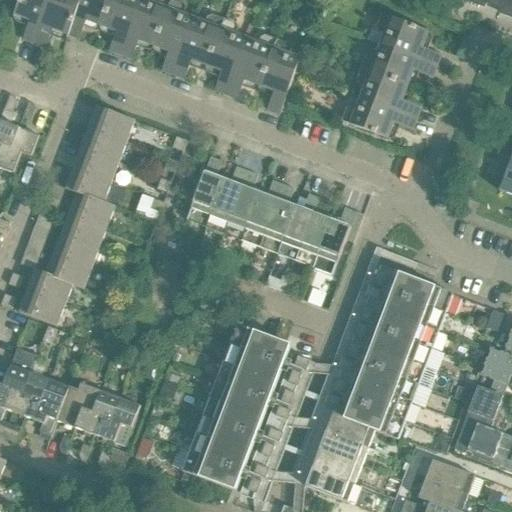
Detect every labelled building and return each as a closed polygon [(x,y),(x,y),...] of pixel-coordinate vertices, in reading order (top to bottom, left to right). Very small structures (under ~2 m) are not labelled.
[(35,44),(51,0),(20,0),(14,16),(25,20),(31,18),(32,21),(30,23),(23,40),(35,44)] [(67,36),(80,0),(51,0),(35,44),(46,48),(52,31),(51,29),(55,27),(57,32),(67,36)] [(101,28),(111,0),(80,0),(67,36),(68,36),(79,40),(86,23),(85,20),(88,18),(91,24),(101,28)] [(120,55),(141,0),(111,0),(101,28),(111,31),(117,29),(119,33),(116,34),(109,51),(120,55)] [(153,47),(171,1),(169,0),(153,0),(152,4),(141,0),(120,55),(132,60),(138,42),(137,40),(141,38),(144,44),(153,47)] [(511,0),(467,0),(467,1),(485,8),(487,3),(500,9),(499,13),(511,17),(511,0)] [(173,75),(194,20),(183,16),(185,10),(183,5),(171,1),(153,47),(164,51),(170,49),(171,53),(169,54),(162,71),(173,75)] [(207,67),(224,21),(212,16),(207,18),(205,24),(194,20),(173,75),(185,80),(191,62),(190,60),(194,58),(196,63),(207,67)] [(424,44),(428,33),(381,16),(376,29),(372,30),(367,41),(380,46),(436,67),(440,56),(422,49),(420,51),(418,47),(424,44)] [(226,95),(247,40),(236,36),(238,30),(236,25),(224,21),(207,67),(217,71),(222,69),(224,72),(221,74),(215,91),(226,95)] [(259,87),(276,41),(265,36),(260,38),(258,44),(247,40),(226,95),(237,100),(244,82),(243,80),(247,78),(249,83),(259,87)] [(279,115),(300,60),(289,56),(291,50),(289,45),(276,41),(259,87),(270,91),(275,89),(277,93),(274,94),(267,111),(279,115)] [(436,67),(380,46),(376,57),(371,55),(366,57),(361,70),(407,88),(412,77),(409,71),(413,69),(414,72),(432,79),(436,67)] [(404,97),(407,88),(361,70),(356,81),(358,87),(364,89),(360,100),(416,121),(420,109),(403,102),(400,103),(398,100),(404,97)] [(12,114),(16,103),(14,98),(10,96),(4,111),(12,114)] [(416,121),(360,100),(357,109),(351,107),(346,110),(341,122),(388,140),(392,129),(389,124),(393,122),(394,125),(412,131),(416,121)] [(31,122),(35,110),(33,105),(29,104),(23,118),(31,122)] [(127,144),(135,123),(97,108),(89,129),(127,144)] [(511,116),(497,156),(511,161),(499,192),(511,196),(511,116)] [(11,149),(19,130),(0,122),(0,150),(2,145),(11,149)] [(120,163),(127,144),(89,129),(82,149),(120,163)] [(31,158),(39,137),(19,130),(11,149),(2,145),(0,150),(0,169),(14,175),(21,154),(31,158)] [(183,153),(187,142),(177,138),(172,149),(183,153)] [(112,184),(120,163),(82,149),(74,170),(112,184)] [(175,175),(179,164),(168,159),(164,170),(175,175)] [(208,223),(224,181),(216,178),(222,163),(211,159),(189,216),(208,223)] [(226,230),(248,173),(237,169),(231,184),(224,181),(208,223),(226,230)] [(104,205),(104,204),(112,184),(74,170),(66,191),(77,195),(104,205)] [(244,237),(260,194),(253,192),(258,177),(248,173),(226,230),(244,237)] [(167,195),(171,184),(160,180),(156,191),(167,195)] [(262,244),(284,186),(273,182),(267,197),(260,194),(244,237),(262,244)] [(62,203),(66,191),(51,186),(45,201),(50,199),(62,203)] [(284,186),(262,244),(280,250),(296,208),(288,205),(294,190),(284,186)] [(107,230),(115,208),(104,204),(104,205),(77,195),(70,215),(107,230)] [(298,257),(319,200),(309,196),(303,211),(296,208),(280,250),(298,257)] [(58,211),(62,203),(50,199),(45,201),(43,206),(58,211)] [(160,215),(164,204),(153,200),(149,211),(160,215)] [(316,264),(332,222),(324,219),(330,204),(319,200),(298,257),(316,264)] [(54,223),(58,211),(43,206),(37,221),(42,219),(54,223)] [(335,271),(346,241),(353,244),(364,217),(345,209),(339,224),(332,222),(316,264),(335,271)] [(100,250),(107,230),(70,215),(62,236),(100,250)] [(51,232),(53,225),(54,223),(42,219),(37,221),(36,226),(51,232)] [(9,229),(10,225),(8,224),(0,220),(0,230),(4,232),(9,229)] [(46,244),(51,232),(36,226),(30,241),(35,239),(46,244)] [(92,270),(100,250),(62,236),(54,256),(92,270)] [(43,252),(46,244),(35,239),(30,241),(28,246),(43,252)] [(39,264),(43,252),(28,246),(22,261),(27,259),(39,264)] [(84,291),(92,270),(54,256),(47,276),(73,286),(73,287),(84,291)] [(36,271),(39,264),(27,259),(22,261),(21,266),(36,272),(36,271)] [(65,307),(73,287),(73,286),(47,276),(36,271),(36,272),(28,292),(65,307)] [(20,290),(24,279),(13,275),(9,286),(20,290)] [(398,441),(453,296),(399,275),(345,419),(339,417),(339,418),(376,432),(376,433),(398,441)] [(57,328),(65,307),(28,292),(20,314),(57,328)] [(12,311),(16,300),(5,296),(1,307),(12,311)] [(236,493),(273,395),(291,347),(285,345),(237,327),(182,473),(236,493)] [(490,393),(503,398),(511,374),(511,335),(504,356),(492,351),(482,377),(494,381),(490,393),(490,392),(490,393)] [(23,396),(31,374),(35,365),(15,357),(3,387),(0,385),(0,421),(2,423),(6,411),(13,393),(23,396)] [(42,403),(50,381),(31,374),(23,396),(13,393),(6,411),(25,419),(32,400),(42,403)] [(57,423),(70,389),(50,381),(42,403),(32,400),(25,419),(43,425),(40,433),(52,437),(57,423)] [(94,415),(102,393),(81,385),(79,392),(70,389),(57,423),(75,430),(83,411),(94,415)] [(511,443),(501,440),(503,435),(491,430),(503,398),(490,393),(490,392),(478,388),(454,451),(492,465),(493,460),(501,463),(499,468),(511,472),(511,443)] [(112,422),(120,400),(102,393),(94,415),(83,411),(75,430),(95,437),(102,418),(112,422)] [(95,437),(125,449),(140,408),(120,400),(112,422),(102,418),(95,437)] [(369,450),(376,433),(376,432),(339,418),(332,436),(369,450)] [(15,445),(21,430),(13,427),(9,438),(11,443),(15,445)] [(362,468),(369,450),(332,436),(325,454),(362,468)] [(66,456),(72,441),(64,438),(60,449),(62,455),(66,456)] [(86,464),(91,448),(83,445),(79,457),(81,462),(86,464)] [(122,477),(127,462),(102,453),(98,464),(100,469),(122,477)] [(355,486),(362,468),(325,454),(318,473),(355,486)] [(468,497),(475,478),(433,462),(426,480),(468,497)] [(348,505),(355,486),(318,473),(312,491),(348,505)] [(461,511),(468,497),(426,480),(419,500),(430,504),(430,503),(454,511),(461,511)] [(498,508),(502,497),(491,493),(487,504),(498,508)] [(414,511),(417,506),(406,502),(401,511),(414,511)] [(454,511),(430,503),(430,504),(426,511),(454,511)]
